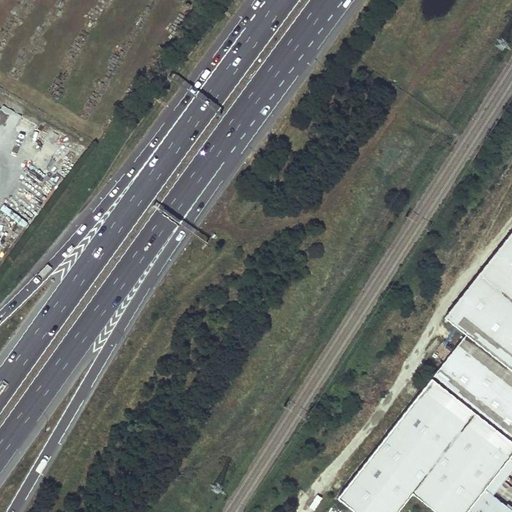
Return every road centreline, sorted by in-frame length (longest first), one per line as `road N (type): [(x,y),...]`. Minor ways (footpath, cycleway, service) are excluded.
road 1 (motorway): [(11,511),(219,153)]
road 2 (motorway): [(0,450),(219,153)]
road 3 (motorway): [(141,192),(0,389)]
road 4 (motorway): [(277,0),(141,192)]
road 5 (motorway): [(141,192),(106,202),(0,316)]
road 6 (motorway): [(219,153),(330,0)]
